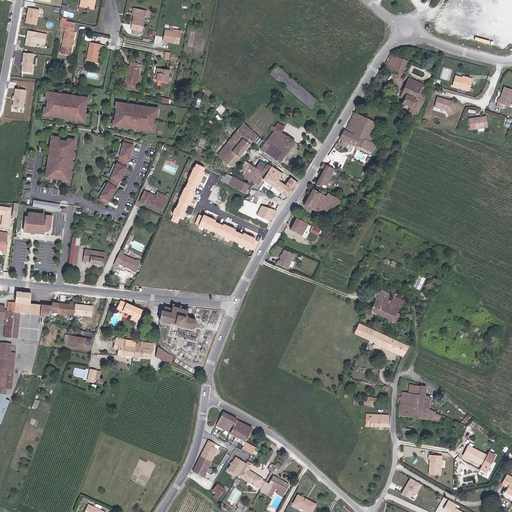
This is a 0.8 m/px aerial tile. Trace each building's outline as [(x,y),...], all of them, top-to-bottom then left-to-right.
[(93,0),(81,0),(80,6),(92,9),(93,0)] [(40,10),(29,8),(26,22),(37,24),(40,10)] [(146,11),(135,8),(134,16),(131,29),(133,29),(139,31),(142,31),(146,11)] [(75,23),(63,20),(61,30),(65,31),(60,53),(70,55),(75,32),(73,32),(75,23)] [(45,44),(47,34),(28,30),(26,44),(36,46),(36,42),(45,44)] [(181,32),(174,30),(173,31),(165,30),(163,41),(175,43),(176,38),(180,39),(181,32)] [(90,42),(86,61),(97,63),(100,44),(90,42)] [(34,54),(24,53),(22,72),(32,73),(34,54)] [(398,74),(404,59),(392,54),(382,67),(398,74)] [(404,59),(398,74),(401,76),(408,61),(404,59)] [(128,76),(126,76),(124,85),(137,87),(140,68),(137,68),(138,63),(131,62),(130,66),(128,76)] [(270,74),(312,110),(318,102),(276,66),(270,74)] [(155,77),(157,77),(156,81),(167,83),(170,71),(157,68),(155,77)] [(473,79),(469,78),(468,80),(462,78),(455,76),(452,86),(469,91),(470,88),(473,79)] [(419,93),(423,95),(426,87),(409,78),(407,82),(421,88),(419,93)] [(421,88),(407,82),(402,94),(406,96),(405,99),(402,104),(410,108),(420,112),(423,105),(427,96),(423,95),(419,93),(421,88)] [(511,89),(505,87),(501,99),(500,99),(497,107),(504,109),(505,105),(510,107),(511,101),(511,89)] [(25,91),(15,89),(13,107),(23,108),(25,91)] [(47,109),(46,116),(56,117),(56,115),(74,117),(74,120),(83,121),(83,116),(82,116),(83,113),(86,113),(87,107),(84,107),(84,104),(85,104),(86,98),(77,97),(77,100),(59,97),(59,94),(49,93),(48,101),(47,109)] [(435,107),(447,111),(450,116),(458,111),(453,102),(438,97),(435,107)] [(128,105),(120,103),(119,109),(120,109),(120,112),(116,111),(116,117),(119,118),(118,121),(117,121),(116,126),(125,127),(125,125),(144,127),(143,130),(153,132),(154,124),(155,116),(156,109),(147,107),(146,110),(128,107),(128,105)] [(417,117),(420,112),(410,108),(408,112),(417,117)] [(375,130),(378,124),(354,113),(345,131),(370,142),(370,141),(373,136),(375,130)] [(471,130),(489,127),(487,117),(470,119),(471,130)] [(231,168),(252,142),(252,141),(257,135),(243,123),(217,156),(231,168)] [(275,128),(281,132),(284,127),(278,123),(275,128)] [(271,157),(287,137),(281,132),(275,128),(272,126),(270,129),(274,132),(266,142),(261,149),(271,157)] [(345,131),(345,130),(340,138),(358,147),(358,146),(372,153),(376,144),(370,142),(345,131)] [(263,142),(257,135),(252,141),(252,142),(258,148),(263,142)] [(295,143),(287,137),(271,157),(280,164),(287,153),(288,153),(295,143)] [(59,139),(52,138),(50,148),(53,148),(50,167),(48,166),(46,175),(52,176),(52,175),(55,176),(54,178),(60,179),(61,177),(64,177),(64,178),(69,179),(70,170),(68,170),(71,151),(73,152),(75,142),(67,141),(59,139)] [(101,196),(99,199),(106,204),(108,201),(109,201),(111,197),(110,196),(113,192),(114,192),(117,188),(116,188),(118,184),(119,180),(120,181),(126,167),(125,167),(127,163),(128,159),(129,159),(130,155),(129,155),(131,149),(132,150),(133,145),(132,145),(133,141),(126,139),(125,143),(124,142),(123,144),(120,155),(119,157),(120,157),(119,160),(118,163),(117,163),(116,165),(112,175),(111,177),(112,178),(111,181),(109,184),(108,183),(107,185),(101,194),(100,196),(101,196)] [(250,179),(256,169),(246,162),(242,169),(246,171),(244,176),(250,179)] [(323,185),(326,186),(331,176),(334,170),(323,163),(320,167),(324,170),(316,185),(322,188),(323,185)] [(177,224),(179,218),(183,220),(185,214),(184,213),(187,205),(189,206),(195,193),(193,192),(196,185),(198,185),(204,172),(202,172),(204,168),(195,164),(194,168),(193,167),(187,180),(188,181),(185,188),(184,188),(178,201),(179,201),(176,209),(175,209),(172,215),(174,216),(171,221),(177,224)] [(263,180),(288,198),(298,184),(285,174),(285,176),(271,167),(266,175),(256,169),(250,179),(260,186),(263,180)] [(221,181),(229,185),(233,177),(227,174),(225,178),(223,176),(221,181)] [(249,186),(233,177),(229,185),(245,194),(249,186)] [(323,192),(322,194),(313,189),(304,205),(323,216),(330,205),(337,209),(341,201),(326,192),(325,193),(323,192)] [(165,199),(156,195),(155,196),(145,191),(140,202),(144,204),(144,203),(151,206),(152,205),(162,210),(169,195),(167,194),(166,196),(165,199)] [(34,201),(33,207),(58,211),(59,204),(34,201)] [(261,204),(257,216),(272,220),(276,208),(261,204)] [(44,215),(30,214),(29,218),(27,218),(24,231),(44,232),(45,233),(47,232),(48,232),(49,231),(50,230),(51,230),(51,227),(51,226),(51,225),(51,224),(50,222),(49,221),(46,220),(44,219),(44,215)] [(51,227),(53,216),(44,215),(44,219),(46,220),(49,221),(50,222),(51,224),(51,225),(51,226),(51,227)] [(255,238),(249,236),(243,233),(242,234),(235,231),(235,230),(223,224),(223,226),(215,222),(215,221),(203,215),(202,217),(199,215),(195,224),(199,225),(199,226),(211,232),(211,231),(219,234),(219,235),(231,240),(231,239),(239,243),(239,244),(245,246),(251,249),(251,248),(255,250),(259,242),(255,240),(255,238)] [(291,230),(302,236),(308,224),(297,218),(291,230)] [(347,221),(343,227),(348,230),(351,224),(347,221)] [(325,239),(328,233),(325,232),(321,230),(314,226),(311,231),(325,239)] [(76,269),(79,245),(72,244),(68,268),(76,269)] [(83,261),(90,262),(90,263),(104,265),(105,253),(85,250),(83,261)] [(121,250),(114,265),(118,267),(119,264),(132,270),(132,271),(135,272),(140,261),(136,259),(136,261),(124,255),(125,252),(121,250)] [(277,265),(288,270),(295,255),(285,250),(280,262),(278,261),(277,265)] [(419,274),(413,286),(420,289),(426,277),(419,274)] [(390,304),(399,308),(401,306),(405,302),(394,296),(391,301),(388,299),(391,294),(380,289),(371,311),(392,322),(397,313),(388,308),(390,304)] [(45,316),(50,316),(50,313),(52,306),(30,304),(31,293),(16,291),(15,303),(8,302),(7,310),(4,310),(5,306),(0,305),(0,324),(3,324),(4,319),(6,319),(4,337),(11,338),(11,337),(14,312),(20,312),(40,315),(40,318),(44,318),(45,316)] [(132,316),(131,320),(137,323),(142,310),(121,301),(117,309),(132,316)] [(59,303),(52,303),(52,306),(50,313),(58,313),(59,303)] [(75,305),(75,306),(59,304),(58,314),(75,316),(76,315),(91,317),(93,307),(75,305)] [(174,307),(174,305),(172,304),(172,306),(172,309),(171,313),(162,310),(159,320),(190,330),(193,329),(195,328),(196,327),(197,325),(197,324),(196,322),(195,321),(194,320),(188,318),(186,315),(188,311),(189,308),(187,308),(186,310),(181,309),(182,307),(180,306),(179,308),(174,307)] [(388,308),(397,313),(399,308),(390,304),(388,308)] [(14,312),(11,337),(17,338),(20,312),(14,312)] [(355,333),(404,356),(408,347),(359,324),(355,333)] [(65,334),(63,345),(90,350),(92,341),(65,334)] [(123,356),(124,347),(125,340),(116,338),(113,349),(118,350),(117,356),(123,356)] [(134,348),(135,341),(125,340),(124,347),(134,348)] [(134,348),(133,357),(151,358),(153,344),(135,341),(134,348)] [(0,351),(0,373),(8,375),(8,370),(10,353),(11,344),(1,343),(0,351)] [(123,356),(133,357),(134,348),(124,347),(123,356)] [(173,356),(157,347),(156,357),(169,364),(173,356)] [(90,369),(87,381),(93,383),(96,371),(90,369)] [(5,399),(8,375),(0,373),(0,424),(1,425),(10,401),(5,399)] [(401,400),(400,403),(417,406),(420,387),(410,385),(409,393),(402,392),(401,397),(398,397),(398,400),(401,400)] [(417,408),(428,409),(430,396),(425,395),(426,387),(420,386),(420,387),(417,406),(417,408)] [(417,408),(417,406),(400,403),(399,415),(432,420),(434,413),(428,413),(428,409),(417,408)] [(246,442),(252,429),(252,428),(236,420),(236,419),(223,412),(216,426),(230,433),(230,434),(246,442)] [(365,426),(389,427),(389,416),(366,414),(365,426)] [(412,438),(413,428),(403,428),(403,438),(412,438)] [(243,447),(256,455),(260,448),(247,440),(243,447)] [(215,444),(208,441),(200,456),(210,461),(217,449),(213,447),(215,444)] [(463,456),(467,458),(468,456),(473,458),(472,460),(479,463),(483,465),(480,469),(486,472),(495,456),(489,453),(487,456),(468,446),(463,456)] [(429,474),(443,475),(444,454),(430,454),(429,474)] [(200,456),(193,471),(202,476),(204,472),(205,473),(211,461),(210,461),(200,456)] [(228,469),(238,476),(238,475),(246,464),(235,458),(228,469)] [(246,464),(238,475),(257,487),(262,480),(248,471),(252,465),(247,462),(246,464)] [(511,477),(507,474),(503,481),(510,484),(508,488),(505,492),(511,496),(511,477)] [(269,484),(264,493),(271,497),(275,488),(279,490),(284,493),(288,484),(273,476),(269,484)] [(422,485),(410,478),(402,494),(405,497),(410,499),(413,493),(417,495),(422,485)] [(259,491),(264,493),(269,484),(265,482),(260,489),(259,491)] [(213,491),(216,494),(214,497),(217,499),(224,489),(217,484),(213,491)] [(294,504),(309,511),(311,511),(316,505),(298,495),(294,504)] [(465,511),(457,508),(458,504),(449,499),(444,509),(450,511),(465,511)]
